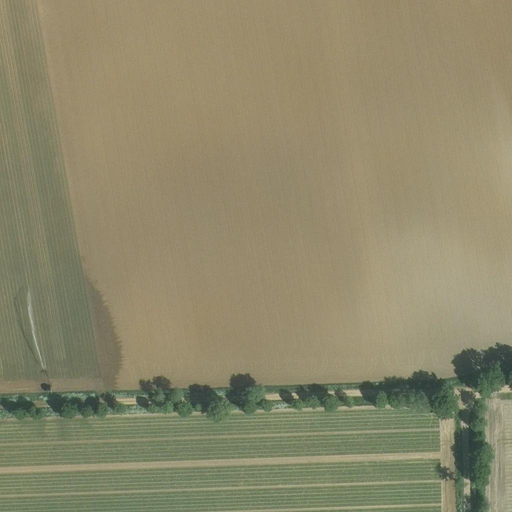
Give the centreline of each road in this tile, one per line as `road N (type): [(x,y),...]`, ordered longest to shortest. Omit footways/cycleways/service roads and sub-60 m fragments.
road 1 (track): [(0,405),(467,389)]
road 2 (unclassified): [(468,511),(467,389),(511,388)]
